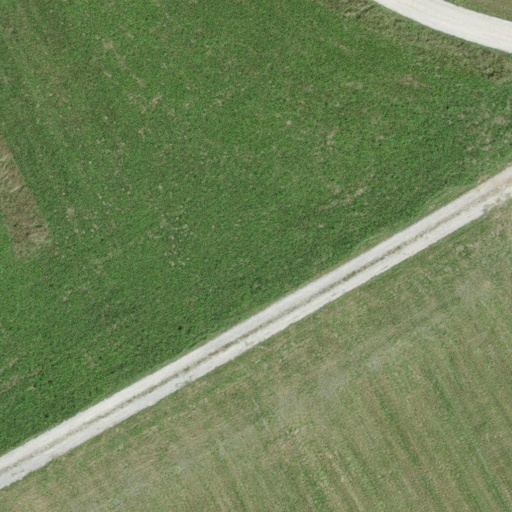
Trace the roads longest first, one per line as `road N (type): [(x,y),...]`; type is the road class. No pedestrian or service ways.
road 1 (track): [(511,181),(0,473)]
road 2 (track): [(393,0),(511,29)]
